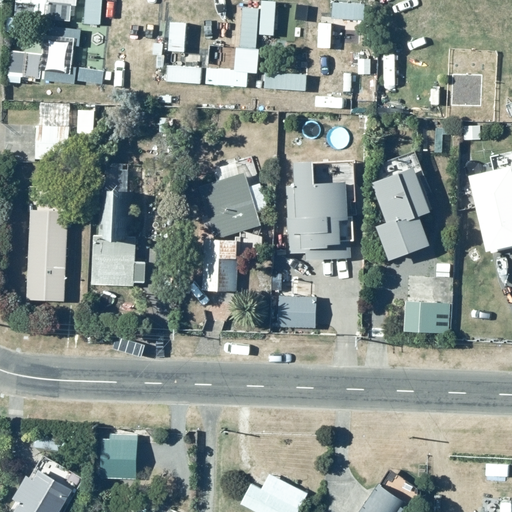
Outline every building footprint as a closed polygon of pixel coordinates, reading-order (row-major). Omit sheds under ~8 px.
[(76,123),(43,121),(41,157),(74,159),(76,123)] [(440,208),(420,150),(392,160),(377,165),(396,219),(387,222),(399,257),(440,242),(429,212),(440,208)] [(511,150),(498,154),(500,167),(479,171),(496,249),(511,245),(511,150)] [(217,162),(220,178),(209,180),(215,213),(207,287),(242,291),(246,255),(252,256),(253,244),(257,244),(259,226),(270,224),(262,179),(257,154),(217,162)] [(329,157),(304,159),(307,221),(293,222),(295,259),(312,258),(355,255),(354,240),(360,239),(356,159),(329,160),(329,157)] [(133,166),(102,165),(97,281),(140,283),(143,234),(130,233),(132,200),(132,189),(133,166)] [(74,208),(37,206),(33,296),(70,297),(74,208)] [(322,293),(285,293),(285,328),(321,329),(322,293)] [(455,331),(457,301),(411,298),(409,329),(455,331)] [(144,474),(144,432),(107,431),(107,473),(144,474)] [(70,511),(91,478),(50,453),(39,470),(32,465),(8,504),(14,508),(11,511),(70,511)] [(408,511),(426,486),(396,466),(366,511),(408,511)] [(302,511),(314,492),(275,472),(267,487),(257,482),(246,502),(265,511),(302,511)] [(193,511),(155,497),(148,511),(142,511),(141,511),(193,511)]
